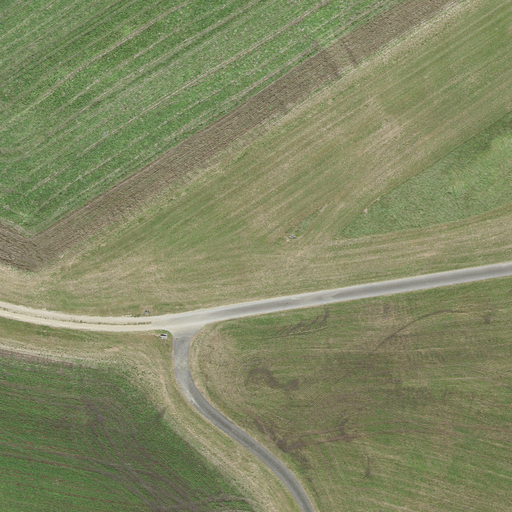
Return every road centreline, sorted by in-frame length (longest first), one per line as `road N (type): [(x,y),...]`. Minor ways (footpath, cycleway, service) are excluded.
road 1 (track): [(511,273),(182,322)]
road 2 (track): [(305,511),(274,467),(191,400),(176,361),(182,322)]
road 3 (track): [(0,309),(90,324),(182,322)]
